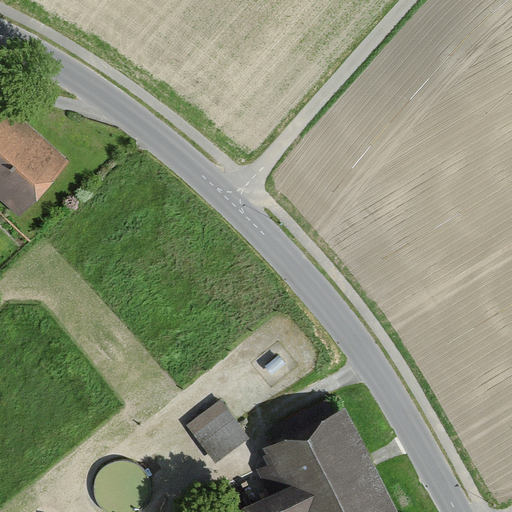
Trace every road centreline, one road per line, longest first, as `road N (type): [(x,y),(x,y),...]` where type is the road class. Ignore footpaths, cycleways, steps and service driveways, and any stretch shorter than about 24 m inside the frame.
road 1 (tertiary): [(461,511),(366,355),(233,202)]
road 2 (tertiary): [(233,202),(63,68),(0,37)]
road 3 (residential): [(233,202),(414,0)]
